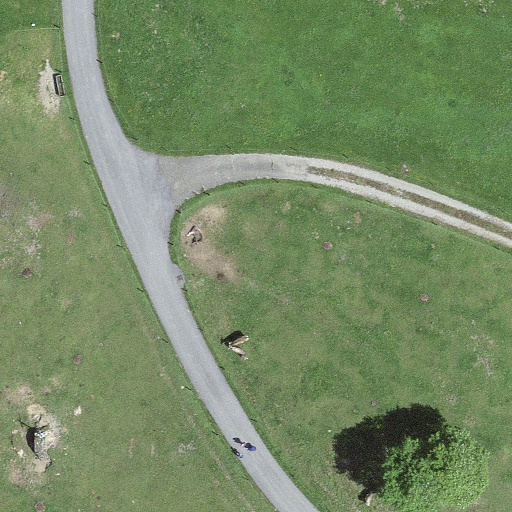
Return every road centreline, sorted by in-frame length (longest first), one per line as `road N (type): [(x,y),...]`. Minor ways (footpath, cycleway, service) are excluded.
road 1 (track): [(79,0),(84,78),(125,200),(222,424),(296,511)]
road 2 (track): [(125,200),(179,176),(280,167),(351,180),(511,236)]
